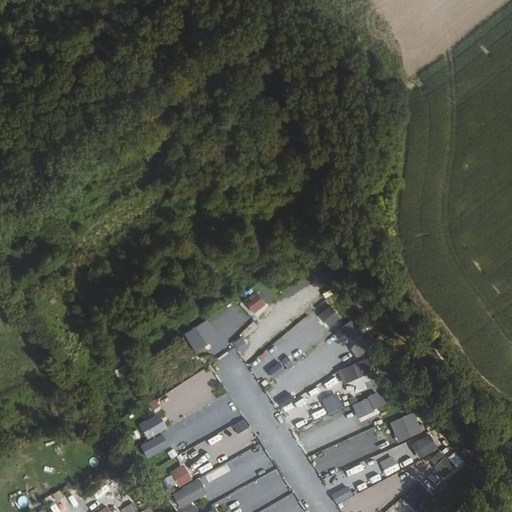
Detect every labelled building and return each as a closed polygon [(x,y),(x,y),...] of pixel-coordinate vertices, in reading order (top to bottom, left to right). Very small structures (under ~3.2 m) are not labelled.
[(255,313),(266,303),(257,291),(245,301),(255,313)] [(329,327),(341,317),(331,305),(319,314),(329,327)] [(282,311),(270,320),(280,334),(292,325),(282,311)] [(341,326),(351,341),(361,334),(352,320),(341,326)] [(292,338),(305,331),(302,326),(289,332),(292,338)] [(312,345),(323,336),(319,330),(307,340),(312,345)] [(240,335),(232,344),(241,353),(250,345),(240,335)] [(364,337),(350,346),(357,357),(371,348),(364,337)] [(275,379),(294,362),(287,353),(268,370),(275,379)] [(338,370),(343,384),(368,375),(363,361),(338,370)] [(114,369),(117,375),(129,369),(126,363),(114,369)] [(283,407),(294,398),(289,392),(278,401),(283,407)] [(322,399),(328,413),(343,407),(337,392),(322,399)] [(381,392),(352,403),(358,417),(386,407),(381,392)] [(239,398),(246,410),(252,407),(244,395),(239,398)] [(151,411),(160,407),(156,399),(147,402),(151,411)] [(154,435),(168,427),(159,412),(146,420),(154,435)] [(355,416),(339,420),(343,436),(359,432),(355,416)] [(234,424),(239,433),(250,428),(244,418),(234,424)] [(411,420),(398,426),(404,441),(418,435),(411,420)] [(266,445),(272,442),(265,429),(258,433),(266,445)] [(148,459),(170,447),(162,432),(140,445),(148,459)] [(429,433),(411,444),(420,459),(438,448),(429,433)] [(319,448),(334,443),(332,437),(317,441),(319,448)] [(181,451),(190,445),(187,440),(178,446),(181,451)] [(411,443),(393,451),(393,450),(377,457),(385,475),(419,460),(411,443)] [(439,450),(429,461),(445,478),(464,460),(455,450),(447,458),(439,450)] [(179,487),(193,479),(184,464),(170,472),(179,487)] [(208,482),(230,470),(226,464),(205,476),(208,482)] [(358,466),(342,473),(345,479),(361,472),(358,466)] [(416,483),(403,500),(416,510),(429,494),(416,483)]
